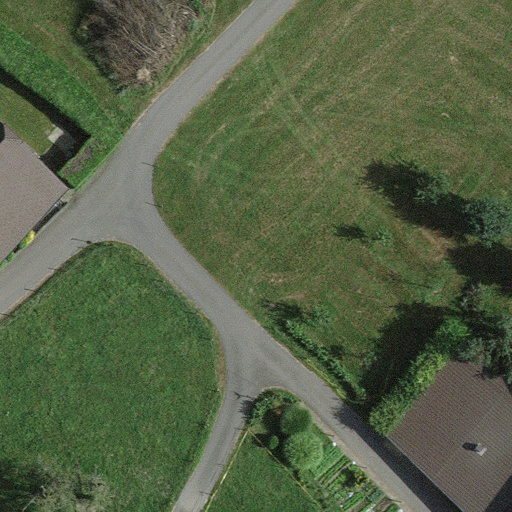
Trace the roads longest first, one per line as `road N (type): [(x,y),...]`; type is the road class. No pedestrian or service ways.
road 1 (track): [(274,0),(162,110),(101,198)]
road 2 (track): [(257,343),(429,511)]
road 3 (track): [(101,198),(257,343)]
road 4 (track): [(257,343),(187,511)]
road 5 (track): [(101,198),(0,300)]
